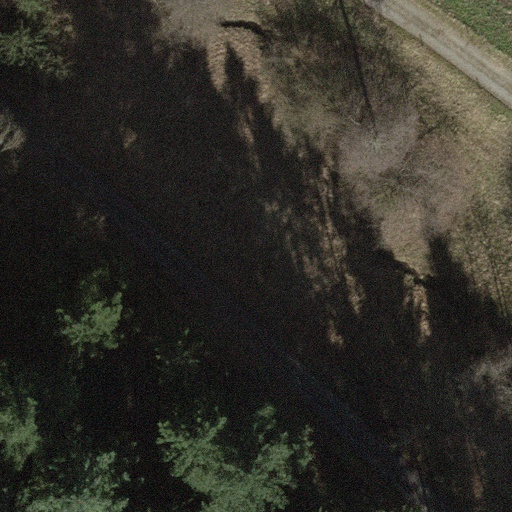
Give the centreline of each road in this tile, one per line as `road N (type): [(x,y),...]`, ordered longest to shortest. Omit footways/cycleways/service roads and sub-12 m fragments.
road 1 (track): [(467,511),(349,374),(0,104)]
road 2 (track): [(380,0),(511,84)]
